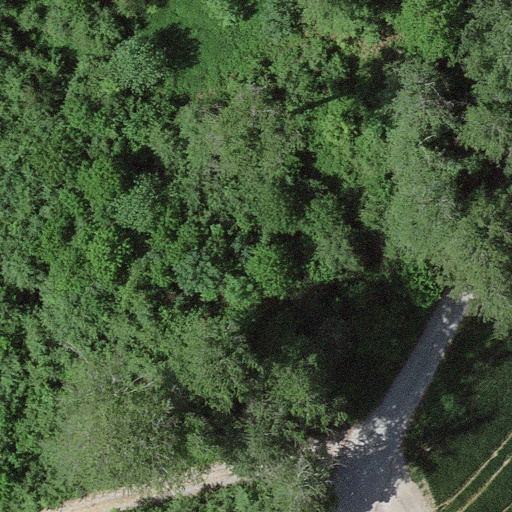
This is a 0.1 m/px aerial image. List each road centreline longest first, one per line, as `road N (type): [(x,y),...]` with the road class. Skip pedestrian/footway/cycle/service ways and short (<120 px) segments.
road 1 (unclassified): [(511,162),(473,264),(363,461)]
road 2 (track): [(363,461),(256,461),(68,511)]
